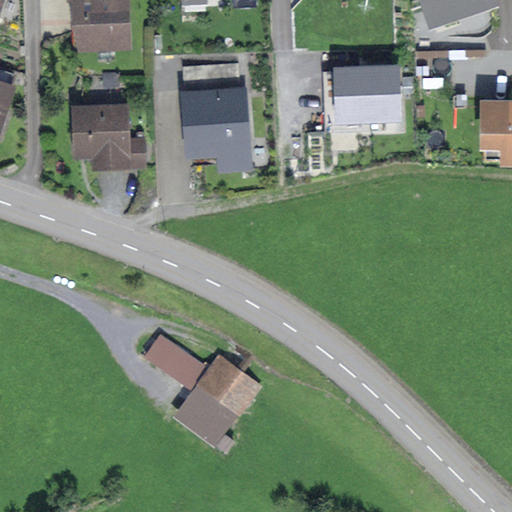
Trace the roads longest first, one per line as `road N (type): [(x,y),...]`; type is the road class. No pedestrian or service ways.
road 1 (primary): [(0,203),(189,271),(295,329),(493,511)]
road 2 (track): [(122,244),(152,217),(400,177),(511,183)]
